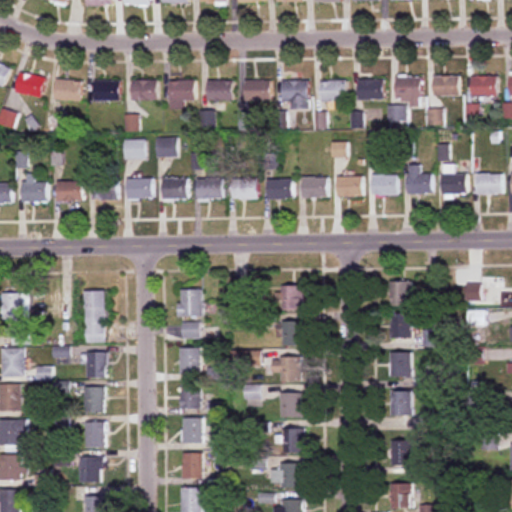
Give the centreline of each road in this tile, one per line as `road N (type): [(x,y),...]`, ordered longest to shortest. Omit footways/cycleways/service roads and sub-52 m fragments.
road 1 (residential): [(511,38),(57,42),(0,16)]
road 2 (tertiary): [(511,239),(0,248)]
road 3 (residential): [(349,511),(348,242)]
road 4 (residential): [(144,511),(143,245)]
